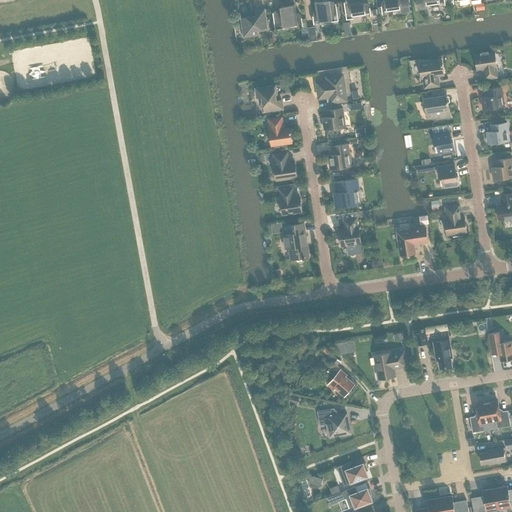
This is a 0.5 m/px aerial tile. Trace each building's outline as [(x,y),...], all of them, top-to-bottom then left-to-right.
[(332,22),(338,21),(336,3),(330,4),(329,0),(315,2),(317,10),(315,11),(313,12),(312,14),(312,16),(314,24),(314,21),(331,19),(332,22)] [(366,3),(364,3),(363,0),(349,0),(350,1),(344,2),(346,20),(353,19),(353,16),(370,13),(370,16),(371,16),(370,8),(369,6),(368,4),(366,3)] [(402,11),(410,10),(408,0),(385,0),(383,1),(382,2),(381,4),(381,6),(381,7),(382,13),(382,14),(383,14),(382,11),(402,9),(402,11)] [(416,0),(417,9),(425,8),(425,5),(444,2),(445,5),(444,0),(416,0)] [(298,13),(296,13),(295,5),(281,7),(282,11),(272,13),(275,30),(285,29),(284,26),(302,23),(302,26),(303,26),(302,18),(301,16),(300,14),(298,13)] [(250,17),(250,16),(241,17),(244,37),(253,36),(252,30),(258,29),(258,31),(267,29),(264,10),(255,11),(256,16),(250,17)] [(349,22),(343,23),(345,35),(351,34),(349,22)] [(483,69),(485,79),(497,77),(496,67),(497,67),(495,53),(488,54),(488,52),(481,53),(481,55),(475,56),(477,70),(483,69)] [(429,61),(422,62),(422,63),(420,64),(422,78),(424,78),(425,88),(439,86),(438,75),(444,75),(442,60),(429,62),(429,61)] [(330,96),(331,102),(345,100),(342,76),(327,78),(327,82),(318,84),(320,98),(330,96)] [(257,98),(262,97),(263,103),(262,103),(263,112),(283,109),(281,100),(276,101),(275,95),(277,95),(275,86),(256,89),(257,98)] [(481,98),(483,110),(505,107),(502,87),(485,89),(486,97),(481,98)] [(440,117),(440,119),(450,117),(447,95),(424,99),(427,119),(440,117)] [(322,118),(324,130),(346,127),(343,108),(326,111),(327,117),(322,118)] [(270,131),(269,131),(271,146),(292,143),(290,128),(283,129),(282,117),(269,119),(270,131)] [(491,131),(486,132),(488,144),(510,141),(507,122),(490,125),(491,131)] [(364,128),(355,129),(356,136),(365,135),(364,128)] [(434,145),(437,145),(438,154),(455,151),(453,142),(452,142),(450,131),(433,133),(434,145)] [(333,155),(328,155),(330,170),(351,166),(348,144),(332,146),(333,155)] [(268,153),(260,154),(261,162),(270,160),(268,153)] [(276,180),(297,177),(295,163),(289,164),(287,153),(274,155),(275,166),(274,166),(276,180)] [(493,180),(511,177),(511,157),(496,160),(497,167),(492,168),(493,180)] [(434,164),(425,165),(426,172),(435,170),(434,164)] [(443,187),(460,185),(458,175),(456,176),(455,165),(438,167),(439,179),(442,179),(443,187)] [(334,193),(336,207),(360,203),(358,190),(359,189),(357,178),(335,182),(337,193),(334,193)] [(282,215),(302,212),(300,198),(294,199),(292,188),(280,190),(281,200),(280,200),(282,215)] [(511,193),(501,195),(502,205),(497,206),(499,220),(505,219),(505,220),(511,219),(511,193)] [(438,199),(430,200),(432,207),(439,206),(438,199)] [(459,204),(445,206),(447,220),(445,221),(447,235),(454,234),(454,236),(453,236),(453,237),(463,235),(462,235),(461,233),(467,232),(464,218),(461,218),(459,204)] [(420,225),(428,224),(427,215),(419,216),(420,225)] [(283,218),(273,219),(274,229),(283,228),(283,218)] [(356,218),(344,220),(345,230),(339,231),(341,245),(347,244),(349,254),(362,253),(359,228),(358,228),(356,218)] [(290,258),(290,259),(309,256),(304,223),(286,226),(287,234),(283,234),(285,249),(289,248),(291,258),(290,258)] [(401,255),(415,253),(413,244),(428,242),(426,228),(410,230),(410,229),(399,231),(397,232),(397,234),(396,235),(397,242),(398,242),(401,255)] [(447,324),(438,325),(438,326),(439,332),(440,332),(448,330),(447,325),(447,324)] [(425,327),(415,329),(417,345),(427,343),(425,327)] [(501,361),(511,358),(511,343),(511,341),(503,342),(501,331),(488,334),(491,349),(499,348),(501,361)] [(401,332),(393,334),(394,340),(403,339),(401,332)] [(451,358),(452,357),(449,340),(433,342),(436,356),(438,355),(440,368),(452,366),(451,358)] [(345,342),(334,344),(334,346),(342,354),(347,353),(345,342)] [(326,348),(323,351),(328,356),(331,353),(326,348)] [(394,367),(398,366),(398,367),(406,366),(404,351),(391,353),(391,352),(374,355),(378,379),(395,376),(394,367)] [(330,373),(340,361),(332,354),(322,366),(330,373)] [(334,389),(336,388),(345,396),(354,384),(345,376),(346,375),(340,370),(339,371),(335,368),(332,372),(336,375),(328,384),(334,389)] [(500,412),(498,401),(487,403),(492,429),(511,426),(508,410),(500,412)] [(476,405),(478,416),(470,417),(473,432),(492,429),(487,403),(476,405)] [(350,425),(349,426),(347,413),(335,415),(334,408),(318,411),(320,425),(329,424),(331,436),(343,434),(343,435),(352,434),(350,425)] [(306,434),(297,436),(299,445),(307,444),(306,434)] [(490,463),(490,464),(505,461),(503,448),(488,450),(488,452),(480,453),(482,464),(490,463)] [(365,469),(367,468),(365,463),(353,467),(351,462),(339,466),(343,477),(348,475),(351,482),(368,476),(365,469)] [(313,476),(311,483),(318,486),(320,479),(313,476)] [(344,492),(333,496),(335,504),(346,499),(347,502),(350,509),(355,507),(372,501),(369,494),(372,493),(370,488),(357,492),(355,486),(343,491),(344,492)] [(511,491),(508,492),(507,486),(495,488),(499,510),(511,507),(511,491)] [(482,511),(487,511),(499,510),(495,488),(483,491),(484,496),(471,498),(473,511),(482,511)] [(468,511),(467,500),(453,503),(452,496),(440,498),(442,511),(468,511)] [(428,500),(429,510),(417,511),(416,511),(442,511),(440,498),(428,500)]
